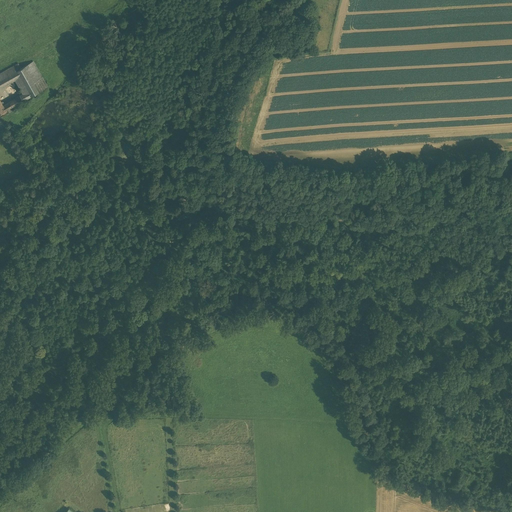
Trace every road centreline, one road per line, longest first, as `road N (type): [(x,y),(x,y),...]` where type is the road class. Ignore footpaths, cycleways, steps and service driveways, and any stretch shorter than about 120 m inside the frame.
road 1 (track): [(213,204),(437,224),(511,254)]
road 2 (track): [(0,121),(71,197),(116,194),(169,213),(213,204)]
